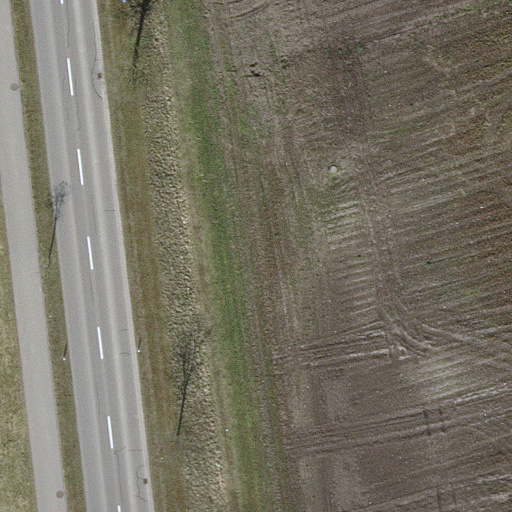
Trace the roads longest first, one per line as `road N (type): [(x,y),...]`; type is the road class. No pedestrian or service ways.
road 1 (track): [(244,511),(181,0)]
road 2 (secondary): [(125,511),(67,0)]
